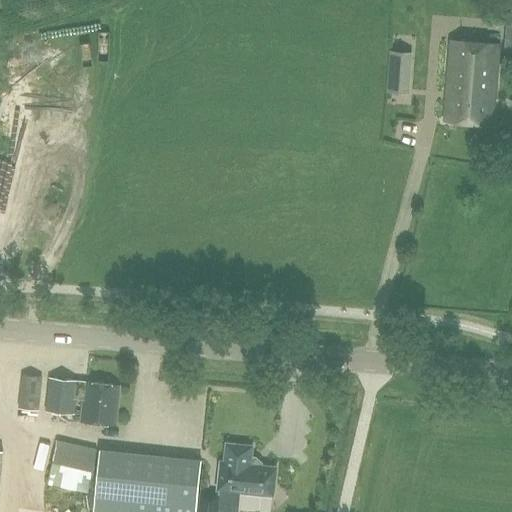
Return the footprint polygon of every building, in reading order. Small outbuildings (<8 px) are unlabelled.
[(450,41),(445,121),(493,124),(498,44),(450,41)] [(43,379),(21,376),(18,410),(40,411),(43,379)] [(75,399),(83,399),(81,421),(116,424),(119,383),(49,378),(46,412),(74,414),(75,399)] [(97,449),(61,441),(57,440),(48,476),(47,485),(87,495),(97,449)] [(226,463),(221,462),(218,489),(262,493),(263,489),(269,484),(273,485),(275,468),(260,466),(260,463),(256,458),(251,457),(252,446),(235,444),(227,451),(226,463)] [(93,510),(116,511),(195,511),(201,460),(100,450),(93,510)] [(217,511),(220,495),(200,493),(197,511),(217,511)]
